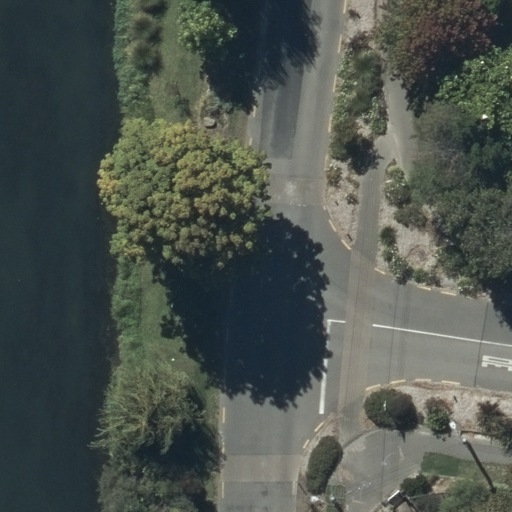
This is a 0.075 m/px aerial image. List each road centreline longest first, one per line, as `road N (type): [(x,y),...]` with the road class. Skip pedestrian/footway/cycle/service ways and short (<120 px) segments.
road 1 (unclassified): [(309,0),(286,151),(278,309)]
road 2 (unclassified): [(511,346),(278,309)]
road 3 (unclassified): [(278,309),(272,511)]
